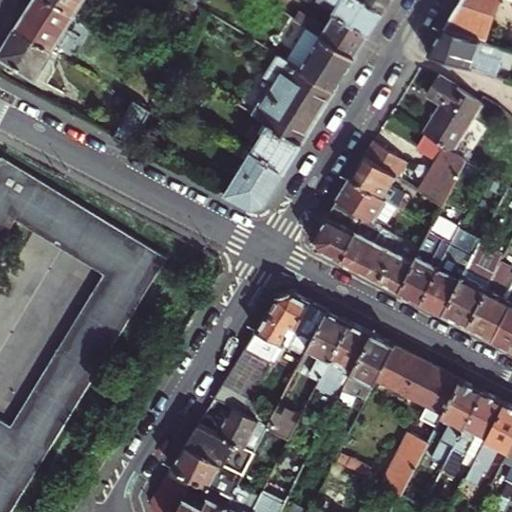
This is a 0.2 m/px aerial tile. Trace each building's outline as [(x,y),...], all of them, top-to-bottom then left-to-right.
[(67,27),(76,13),(54,0),(33,0),(32,2),(16,27),(53,50),(57,52),(71,30),(67,27)] [(54,0),(76,13),(81,17),(90,0),(54,0)] [(339,1),(337,0),(318,0),(334,10),(339,1)] [(337,0),(339,1),(334,10),(336,11),(371,33),(379,19),(385,9),(370,0),(337,0)] [(370,0),(385,9),(390,0),(370,0)] [(486,39),(498,0),(461,0),(446,26),(484,39),(486,39)] [(310,26),(322,34),(327,26),(302,11),(297,18),(310,26)] [(322,34),(356,55),(365,42),(371,33),(336,11),(327,26),(322,34)] [(310,26),(288,59),(336,88),(348,69),(356,55),(322,34),(310,26)] [(441,34),(430,51),(498,74),(507,46),(486,39),(484,39),(446,26),(441,34)] [(49,57),(53,50),(16,27),(11,36),(0,52),(0,55),(36,77),(49,57)] [(330,99),(336,88),(288,59),(281,54),(268,74),(276,79),(255,112),(269,121),(303,142),(330,99)] [(49,57),(36,77),(48,84),(55,73),(55,67),(53,62),(51,58),(49,57)] [(483,100),(440,73),(432,87),(429,92),(445,102),(426,133),(453,149),(483,100)] [(132,144),(150,109),(134,99),(115,135),(132,144)] [(303,142),(269,121),(253,150),(286,170),(295,155),(303,142)] [(423,190),(445,204),(468,159),(453,149),(426,133),(422,140),(419,145),(442,159),(423,190)] [(408,161),(375,141),(367,154),(390,169),(398,175),(408,161)] [(253,150),(247,145),(220,190),(227,193),(253,150)] [(286,170),(253,150),(227,193),(253,207),(265,203),(277,185),(286,170)] [(390,169),(367,154),(363,161),(353,175),(399,204),(405,208),(409,203),(403,199),(407,193),(393,184),(398,175),(390,169)] [(0,511),(11,511),(167,257),(2,156),(0,159),(0,511)] [(489,172),(484,182),(505,195),(511,185),(489,172)] [(399,204),(353,175),(349,183),(340,197),(351,204),(367,214),(385,225),(399,204)] [(334,255),(342,259),(367,214),(351,204),(340,197),(329,215),(315,237),(318,247),(334,255)] [(422,219),(433,226),(440,213),(441,210),(431,206),(422,219)] [(479,245),(483,238),(468,230),(478,212),(471,207),(462,224),(454,238),(461,242),(459,247),(467,251),(460,267),(454,274),(462,278),(479,245)] [(422,248),(400,289),(413,296),(422,300),(453,242),(454,238),(462,224),(440,213),(433,226),(422,248)] [(356,266),(361,269),(385,225),(367,214),(342,259),(356,266)] [(374,276),(380,278),(403,236),(385,225),(361,269),(374,276)] [(422,248),(403,236),(380,278),(393,285),(400,289),(422,248)] [(461,242),(454,238),(453,242),(422,300),(436,307),(444,312),(462,278),(454,274),(460,267),(467,251),(459,247),(461,242)] [(459,319),(469,324),(503,260),(504,257),(479,245),(462,278),(444,312),(459,319)] [(511,264),(503,260),(469,324),(485,332),(493,337),(511,301),(511,298),(500,292),(503,290),(509,279),(507,278),(511,269),(511,264)] [(282,341),(305,353),(308,347),(328,308),(316,302),(294,291),(279,295),(247,346),(272,360),(282,341)] [(511,301),(493,337),(508,345),(511,346),(511,301)] [(320,380),(350,320),(344,317),(328,308),(308,347),(321,354),(312,370),(316,372),(314,376),(320,380)] [(317,385),(340,397),(373,332),(366,328),(350,320),(320,380),(317,385)] [(373,332),(340,397),(337,401),(327,422),(336,427),(346,407),(350,409),(358,393),(364,381),(362,376),(363,374),(377,381),(379,377),(396,343),(388,340),(373,332)] [(453,373),(396,343),(379,377),(429,403),(422,417),(438,425),(443,415),(462,378),(453,373)] [(264,373),(272,360),(247,346),(239,359),(264,373)] [(256,386),(264,373),(239,359),(231,372),(256,386)] [(230,374),(224,383),(249,397),(256,386),(231,372),(230,374)] [(364,381),(358,393),(368,398),(377,381),(363,374),(362,376),(364,381)] [(478,386),(462,378),(443,415),(452,420),(433,457),(432,471),(441,476),(444,470),(485,389),(478,386)] [(249,397),(224,383),(215,397),(233,406),(254,417),(259,408),(249,397)] [(500,397),(485,389),(444,470),(455,476),(467,452),(477,457),(507,401),(500,397)] [(511,403),(507,401),(477,457),(457,495),(468,500),(478,481),(477,480),(485,465),(488,467),(496,451),(496,443),(511,450),(511,448),(511,403)] [(291,437),(302,414),(280,403),(275,411),(268,425),(291,437)] [(254,417),(233,406),(226,418),(218,433),(237,443),(245,448),(252,434),(261,438),(268,425),(254,417)] [(268,413),(259,408),(254,417),(268,425),(275,411),(270,409),(268,413)] [(443,415),(438,425),(429,442),(424,453),(433,457),(452,420),(443,415)] [(194,432),(186,444),(222,463),(225,464),(237,443),(218,433),(199,423),(194,432)] [(424,453),(429,442),(412,433),(405,448),(404,447),(384,485),(402,494),(403,495),(424,453)] [(222,463),(186,444),(182,451),(173,465),(195,477),(207,483),(213,487),(223,492),(230,479),(217,472),(222,463)] [(504,511),(511,497),(511,448),(511,450),(511,467),(507,477),(510,478),(502,493),(495,507),(503,511),(504,511)] [(374,480),(376,480),(378,475),(371,471),(373,468),(352,457),(348,466),(374,480)] [(357,511),(374,480),(348,466),(336,460),(310,509),(308,511),(357,511)] [(235,470),(225,464),(222,463),(217,472),(230,479),(235,470)] [(223,511),(232,497),(223,492),(213,487),(204,505),(197,502),(200,497),(188,491),(195,477),(173,465),(152,499),(156,511),(223,511)] [(243,474),(238,471),(234,477),(240,480),(243,474)] [(268,481),(261,495),(252,511),(274,511),(270,510),(276,498),(270,494),(275,485),(268,481)] [(270,510),(274,511),(280,511),(292,490),(276,482),(275,485),(270,494),(276,498),(270,510)] [(213,487),(207,483),(200,497),(197,502),(204,505),(213,487)] [(252,511),(261,495),(238,484),(232,497),(223,511),(252,511)] [(432,511),(434,510),(403,495),(402,494),(396,505),(408,511),(432,511)] [(462,511),(468,500),(457,495),(448,511),(462,511)] [(308,511),(310,509),(293,501),(286,511),(308,511)]
